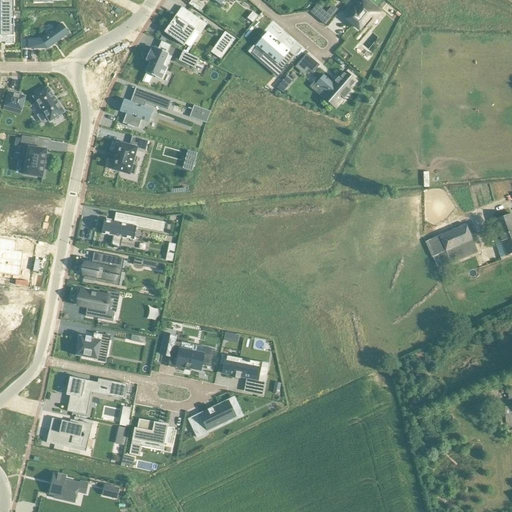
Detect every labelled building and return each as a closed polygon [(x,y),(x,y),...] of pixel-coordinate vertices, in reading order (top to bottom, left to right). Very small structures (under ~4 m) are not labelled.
[(0,0),(0,15),(0,28),(0,27),(0,42),(1,42),(1,39),(5,39),(5,44),(14,44),(14,18),(13,18),(13,12),(14,12),(13,0),(0,0)] [(193,0),(191,0),(189,4),(199,13),(204,8),(196,1),(193,0)] [(347,19),(359,29),(368,18),(370,19),(377,10),(366,1),(365,2),(362,0),(359,0),(353,8),(355,9),(347,19)] [(338,10),(333,5),(320,20),(325,25),(338,10)] [(173,19),(164,32),(184,46),(195,30),(200,34),(207,24),(188,11),(188,12),(182,20),(178,17),(176,16),(173,19)] [(41,39),(28,40),(28,49),(48,49),(69,34),(62,24),(41,39)] [(225,32),(224,33),(226,34),(212,53),(221,59),(235,39),(225,32)] [(256,45),(265,53),(260,60),(277,75),(283,68),(294,56),(267,33),(266,33),(267,33),(260,41),(257,45),(256,45)] [(150,66),(146,75),(152,77),(153,74),(154,75),(159,77),(162,78),(165,70),(172,57),(167,54),(157,50),(152,48),(146,60),(151,62),(149,66),(150,66)] [(183,51),(179,61),(195,68),(199,59),(183,51)] [(304,58),(297,65),(302,69),(308,62),(304,58)] [(324,75),(320,79),(316,84),(327,93),(325,95),(336,104),(338,102),(342,98),(344,99),(351,91),(349,89),(356,81),(345,72),(340,78),(338,77),(334,82),(336,83),(335,84),(324,75)] [(34,96),(33,97),(34,98),(43,112),(38,116),(43,123),(48,120),(49,121),(50,122),(50,121),(63,113),(64,113),(65,112),(64,111),(64,112),(48,88),(48,87),(47,88),(34,96)] [(120,111),(119,112),(126,114),(123,123),(127,125),(127,126),(133,128),(134,127),(138,129),(141,120),(149,122),(147,121),(151,110),(153,111),(153,110),(144,107),(146,102),(167,109),(170,102),(172,103),(173,102),(144,92),(145,91),(141,89),(138,95),(136,94),(133,102),(131,102),(124,99),(124,100),(126,101),(121,112),(120,111)] [(8,92),(5,106),(22,110),(25,96),(8,92)] [(188,108),(192,110),(198,112),(196,119),(203,121),(203,122),(204,122),(208,112),(210,112),(211,112),(194,105),(194,106),(195,107),(194,110),(192,109),(188,108)] [(22,160),(20,169),(25,169),(24,174),(42,177),(44,167),(45,160),(47,150),(36,148),(38,139),(22,137),(21,147),(24,147),(28,148),(26,161),(22,160)] [(116,160),(113,170),(130,175),(130,173),(135,175),(137,165),(133,164),(137,148),(145,151),(148,141),(132,137),(130,146),(120,143),(117,153),(115,160),(116,160)] [(189,152),(187,165),(195,166),(197,153),(189,152)] [(0,196),(0,210),(15,212),(12,231),(25,233),(26,227),(34,228),(35,220),(36,220),(37,216),(35,216),(35,212),(29,211),(31,201),(0,196)] [(104,220),(101,234),(113,236),(111,247),(114,247),(114,248),(117,249),(117,248),(120,248),(122,238),(134,240),(137,227),(163,232),(165,222),(132,216),(131,218),(125,217),(125,215),(116,213),(114,222),(104,220)] [(500,258),(511,253),(511,217),(511,214),(494,220),(495,224),(489,226),(500,258)] [(465,224),(439,236),(450,260),(451,263),(478,252),(465,224)] [(79,236),(78,243),(88,244),(89,238),(79,236)] [(439,236),(425,242),(432,256),(437,266),(450,260),(439,236)] [(0,244),(0,255),(2,256),(0,270),(0,275),(39,281),(41,261),(22,258),(23,248),(0,244)] [(86,262),(83,276),(84,276),(97,278),(96,281),(100,282),(109,284),(109,283),(113,284),(113,282),(114,282),(116,269),(122,270),(122,269),(120,269),(122,259),(124,260),(124,259),(101,254),(100,261),(99,264),(92,263),(86,262)] [(134,259),(133,266),(142,268),(143,261),(134,259)] [(81,291),(78,305),(87,307),(85,316),(113,321),(115,312),(106,310),(109,296),(107,296),(98,294),(98,293),(96,293),(96,294),(92,293),(93,292),(91,292),(91,293),(81,291)] [(0,292),(0,317),(1,317),(1,318),(2,318),(2,317),(4,318),(4,319),(5,319),(5,318),(17,320),(18,315),(20,308),(19,308),(20,303),(9,301),(8,301),(9,300),(6,299),(7,294),(10,295),(10,294),(0,292)] [(80,336),(76,356),(94,359),(95,359),(97,360),(98,355),(98,356),(100,345),(108,347),(111,336),(94,333),(93,339),(91,338),(91,337),(86,336),(86,337),(80,336)] [(165,335),(161,354),(170,356),(171,356),(178,357),(176,366),(191,369),(200,371),(201,365),(211,367),(215,350),(205,348),(205,347),(181,342),(181,343),(174,341),(175,337),(165,335)] [(131,337),(130,343),(144,345),(145,339),(131,337)] [(222,358),(221,364),(224,364),(222,373),(235,376),(235,378),(240,379),(240,377),(246,378),(257,380),(254,393),(262,394),(265,378),(258,377),(261,363),(250,361),(250,360),(248,360),(248,361),(226,356),(222,356),(222,358)] [(68,387),(66,395),(70,396),(67,411),(87,415),(88,408),(85,407),(86,402),(89,403),(90,402),(89,402),(91,392),(99,393),(100,388),(110,390),(109,395),(115,397),(125,399),(127,384),(98,379),(97,383),(70,377),(68,387)] [(223,401),(233,396),(231,391),(220,396),(223,401)] [(208,410),(200,414),(207,431),(236,417),(228,401),(213,408),(212,407),(207,410),(208,410)] [(135,428),(129,454),(138,456),(142,440),(163,445),(163,446),(164,446),(165,443),(171,444),(174,428),(173,429),(168,428),(168,425),(167,425),(167,426),(155,423),(155,422),(139,419),(137,429),(135,428)] [(52,443),(52,444),(70,448),(71,444),(82,446),(84,438),(80,437),(81,432),(85,433),(88,434),(88,433),(90,434),(92,427),(92,425),(70,420),(70,422),(62,421),(59,432),(55,431),(53,443),(52,443)] [(202,426),(194,430),(198,438),(206,433),(202,426)] [(54,473),(49,494),(54,495),(61,496),(60,499),(75,503),(77,493),(80,483),(65,480),(66,476),(54,473)] [(105,485),(103,495),(117,498),(119,489),(105,485)]
